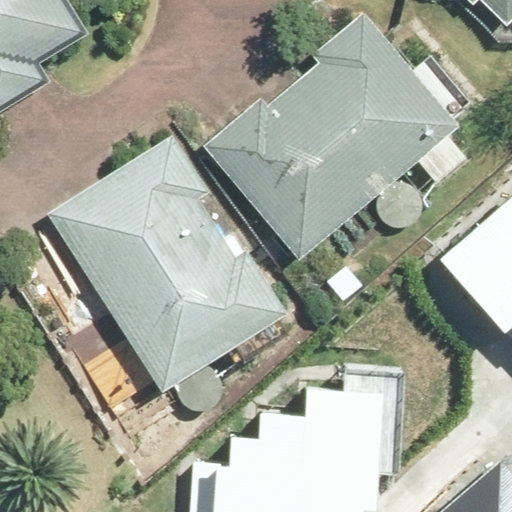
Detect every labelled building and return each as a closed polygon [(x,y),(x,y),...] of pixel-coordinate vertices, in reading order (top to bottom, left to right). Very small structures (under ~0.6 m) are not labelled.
[(0,0),(0,108),(54,75),(43,57),(91,27),(73,0),(0,0)] [(511,0),(478,0),(479,0),(495,0),(511,16),(511,0)] [(319,49),(328,58),(272,104),(265,95),(212,140),(306,253),(466,117),(372,6),(319,49)] [(180,129),(55,210),(169,387),(298,303),(256,237),(241,247),(205,191),(216,185),(180,129)] [(372,510),(376,394),(304,392),(303,416),(262,415),(261,438),(225,437),(225,462),(185,461),(183,511),(359,511),(359,509),(372,510)]
